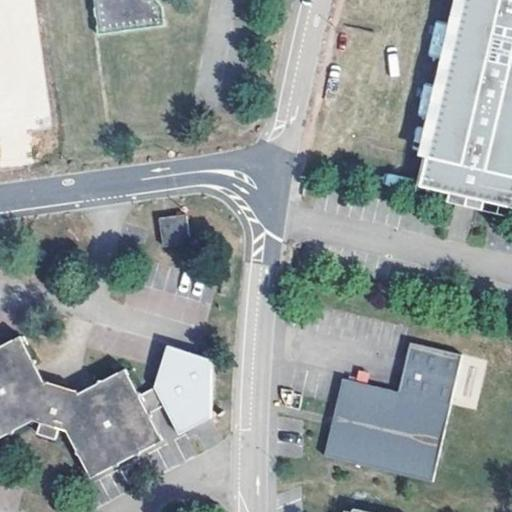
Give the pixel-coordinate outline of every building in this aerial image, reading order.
[(94,0),(100,35),(166,25),(163,6),(158,0),(94,0)] [(511,204),(511,198),(511,0),(462,0),(417,179),(469,193),(511,204)] [(161,216),(165,241),(191,239),(188,214),(161,216)] [(95,481),(166,444),(153,417),(144,400),(130,373),(82,397),(80,393),(65,388),(53,384),(49,386),(25,339),(0,351),(0,441),(38,423),(45,426),(42,437),(60,442),(63,432),(71,434),(95,481)] [(332,421),(324,455),(431,481),(461,355),(412,343),(400,393),(342,380),(332,421)] [(157,393),(144,400),(153,417),(167,410),(183,440),(215,423),(215,365),(172,350),(157,393)]
